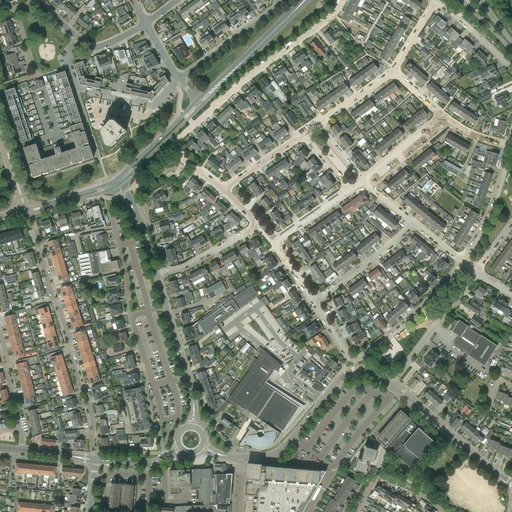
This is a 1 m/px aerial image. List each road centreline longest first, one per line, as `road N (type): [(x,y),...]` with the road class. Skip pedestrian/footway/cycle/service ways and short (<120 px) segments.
road 1 (residential): [(224,188),(173,143),(341,0)]
road 2 (residential): [(94,457),(92,417),(31,213)]
road 3 (residential): [(462,261),(426,305),(360,359),(349,358),(312,301)]
road 4 (residential): [(155,273),(183,267),(256,225),(224,188)]
road 5 (residential): [(312,301),(275,242),(348,188)]
road 6 (tertiary): [(511,484),(394,386)]
road 7 (residential): [(391,384),(475,271)]
road 8 (tertiary): [(391,384),(366,371),(345,374),(293,435)]
road 9 (residential): [(312,301),(413,223)]
road 10 (residential): [(178,79),(278,0)]
road 11 (residential): [(511,146),(491,215),(462,261)]
